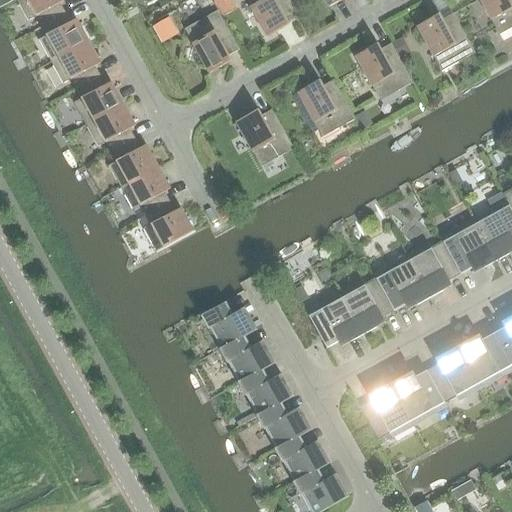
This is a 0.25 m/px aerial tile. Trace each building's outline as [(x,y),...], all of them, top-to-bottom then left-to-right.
[(15,0),(27,22),(35,17),(41,27),(65,14),(56,0),(15,0)] [(230,0),(211,0),(221,18),(236,11),(230,0)] [(281,23),(296,14),(290,3),(288,0),(245,0),(266,38),(284,28),(281,23)] [(296,14),(309,8),(304,0),(294,0),(290,3),(296,14)] [(322,0),(328,8),(342,0),(322,0)] [(511,0),(478,0),(498,36),(511,28),(511,0)] [(224,59),(239,51),(217,12),(184,30),(208,74),(226,64),(224,59)] [(72,28),(65,14),(41,27),(46,37),(38,41),(50,63),(88,42),(78,25),(72,28)] [(441,72),(474,54),(452,14),(437,23),(434,18),(416,28),(441,72)] [(166,20),(152,28),(161,45),(176,37),(166,20)] [(401,38),(392,44),(400,58),(410,53),(401,38)] [(97,59),(88,42),(50,63),(62,85),(70,80),(76,90),(100,77),(92,62),(97,59)] [(355,57),(379,102),(412,83),(390,44),(375,52),(373,47),(355,57)] [(107,91),(100,77),(76,90),(81,100),(73,104),(85,126),(122,105),(113,88),(107,91)] [(321,138),(355,120),(333,81),(318,89),(315,84),(297,94),(321,138)] [(283,84),(274,89),(277,96),(286,91),(283,84)] [(132,122),(122,105),(85,126),(97,148),(105,143),(111,153),(135,140),(126,125),(132,122)] [(260,168),(293,149),(271,110),(256,118),(253,113),(235,123),(260,168)] [(355,120),(362,133),(370,129),(363,115),(355,120)] [(142,154),(135,140),(111,153),(116,163),(108,167),(120,189),(157,168),(148,151),(142,154)] [(167,185),(157,168),(120,189),(132,211),(140,206),(145,217),(169,203),(161,188),(167,185)] [(461,182),(455,171),(449,175),(454,186),(461,182)] [(511,189),(501,195),(507,206),(508,206),(511,213),(511,189)] [(177,217),(169,203),(145,217),(151,226),(143,230),(155,253),(193,232),(183,214),(177,217)] [(511,213),(508,206),(507,206),(474,224),(495,262),(511,253),(511,213)] [(474,224),(441,242),(459,275),(471,269),(474,274),(495,262),(474,224)] [(441,242),(408,261),(429,299),(451,287),(448,282),(459,275),(441,242)] [(407,311),(429,299),(408,261),(374,279),(393,312),(404,306),(407,311)] [(381,318),(393,312),(374,279),(341,298),(362,336),(384,324),(381,318)] [(341,348),(362,336),(341,298),(307,316),(326,349),(338,343),(341,348)] [(225,303),(200,317),(207,331),(209,330),(220,350),(243,337),(244,338),(256,331),(249,318),(245,321),(239,311),(232,315),(225,303)] [(511,316),(501,323),(504,329),(492,335),(510,368),(511,371),(511,316)] [(478,336),(456,348),(477,386),(510,368),(492,335),(481,341),(478,336)] [(243,337),(220,350),(218,350),(226,364),(228,363),(238,383),(262,370),(262,371),(274,364),(267,352),(263,354),(258,345),(250,349),(244,338),(243,337)] [(444,405),(477,386),(456,348),(434,360),(437,365),(426,372),(444,405)] [(262,370),(238,383),(237,384),(244,397),(246,396),(257,416),(280,403),(281,404),(293,397),(286,385),(282,387),(276,378),(268,382),(262,371),(262,370)] [(411,373),(390,385),(411,423),(444,405),(426,372),(414,378),(411,373)] [(377,442),(411,423),(390,385),(368,397),(370,402),(359,409),(377,442)] [(280,403),(257,416),(255,417),(263,430),(264,429),(275,449),(299,436),(299,437),(311,431),(304,418),(300,421),(295,411),(287,415),(281,404),(280,403)] [(238,427),(255,418),(253,414),(235,423),(238,427)] [(299,436),(275,449),(274,450),(281,464),(283,463),(294,483),(317,470),(318,471),(325,466),(330,464),(323,452),(318,454),(313,444),(305,449),(299,437),(299,436)] [(317,470),(294,483),(292,483),(299,497),(301,496),(309,511),(321,511),(348,497),(341,485),(337,487),(325,466),(318,471),(317,470)] [(461,486),(450,492),(456,502),(466,496),(461,486)] [(430,511),(427,505),(425,502),(413,509),(414,511),(430,511)]
